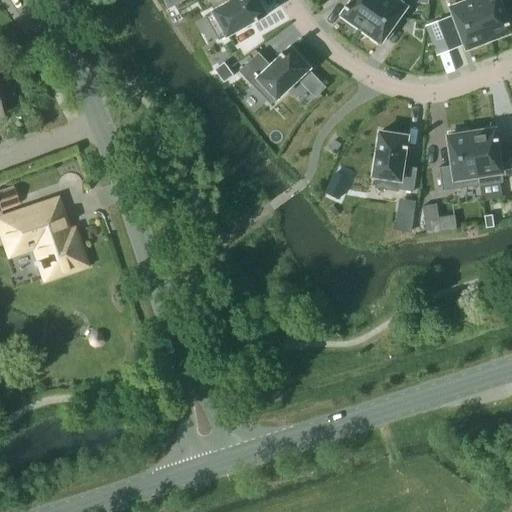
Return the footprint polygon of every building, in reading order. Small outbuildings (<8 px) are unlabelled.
[(267,12),(259,0),(231,0),(206,14),(219,39),(267,12)] [(351,0),(342,13),(362,27),(381,0),(351,0)] [(378,39),(381,41),(407,5),(400,0),(381,0),(362,27),(364,29),(363,32),(376,41),(378,39)] [(474,0),(449,0),(467,47),(490,39),(474,0)] [(474,0),(490,39),(511,30),(509,23),(511,22),(510,19),(508,20),(501,2),(506,0),(474,0)] [(452,15),(427,24),(431,34),(455,24),(452,15)] [(283,50),(281,51),(283,53),(271,64),(259,51),(239,70),(271,103),(310,66),(291,46),(285,51),(283,50)] [(495,127),(472,131),(480,184),(504,181),(495,127)] [(452,134),(449,134),(453,164),(439,166),(443,190),(480,184),(472,131),(469,131),(468,128),(452,131),(452,134)] [(408,135),(380,131),(374,175),(401,179),(398,196),(413,198),(417,167),(403,165),(408,135)] [(0,189),(0,210),(19,204),(12,185),(0,189)] [(45,275),(82,262),(71,232),(62,235),(51,203),(0,220),(0,221),(10,251),(35,242),(45,275)] [(89,338),(90,344),(96,347),(102,345),(105,340),(103,333),(98,331),(92,332),(89,338)]
